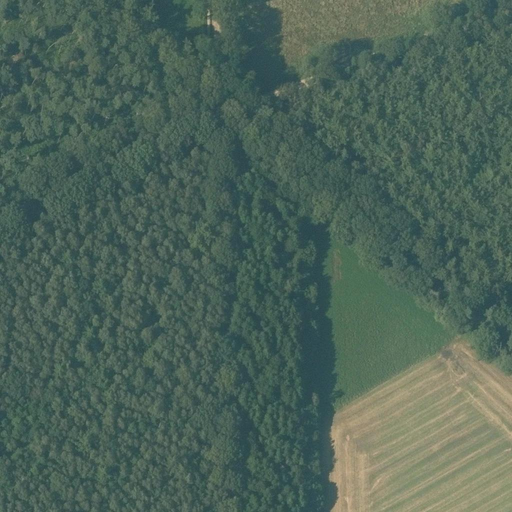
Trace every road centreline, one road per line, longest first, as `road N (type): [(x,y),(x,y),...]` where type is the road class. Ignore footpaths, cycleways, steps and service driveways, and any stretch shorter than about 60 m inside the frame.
road 1 (track): [(261,99),(511,5)]
road 2 (unclassified): [(0,225),(209,119)]
